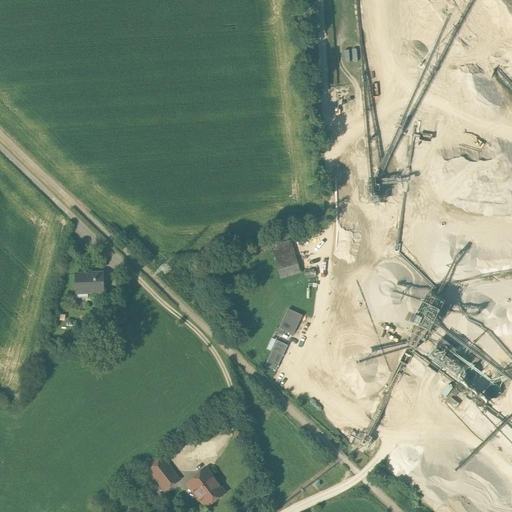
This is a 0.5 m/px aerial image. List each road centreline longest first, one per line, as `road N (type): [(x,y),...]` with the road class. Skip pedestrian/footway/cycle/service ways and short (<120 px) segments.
road 1 (track): [(0,146),(207,341),(236,416),(209,453)]
road 2 (track): [(290,511),(361,476),(391,443),(511,433)]
road 3 (unclassified): [(82,0),(0,97)]
